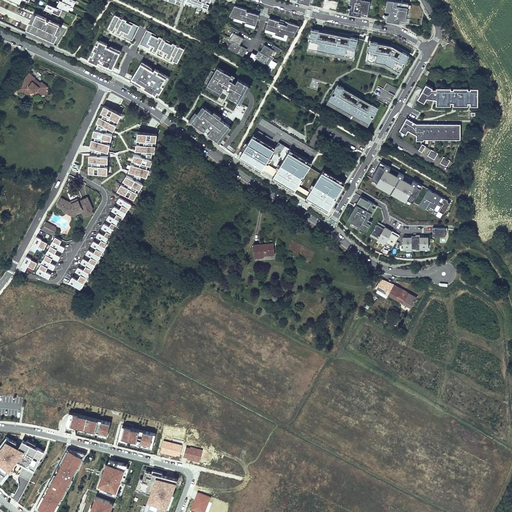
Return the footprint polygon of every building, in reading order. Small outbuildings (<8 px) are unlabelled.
[(75,6),(62,1),(60,0),(59,0),(58,5),(63,8),(72,12),(75,6)] [(367,17),(370,0),(349,0),(349,4),(352,4),(351,7),(350,7),(349,13),(354,14),(354,13),(358,14),(358,15),(367,17)] [(405,23),(409,3),(399,1),(397,1),(398,1),(393,0),(386,0),(385,11),(390,11),(389,15),(387,14),(386,20),(392,21),(392,20),(396,21),(396,22),(405,23)] [(62,9),(57,7),(48,3),(45,8),(60,15),(62,9)] [(259,14),(249,11),(250,10),(235,5),(229,15),(235,17),(243,20),(246,21),(245,22),(256,25),(259,14)] [(54,32),(58,23),(48,18),(47,20),(44,19),(45,17),(37,13),(33,23),(30,22),(27,29),(53,41),(56,34),(54,32)] [(136,43),(178,63),(186,48),(116,14),(108,29),(136,43)] [(296,32),(299,25),(280,19),(279,21),(269,18),(266,28),(274,31),(273,34),(284,37),(285,33),(288,34),(294,36),(296,32)] [(244,38),(238,34),(240,30),(232,26),(229,30),(234,33),(231,38),(230,39),(232,40),(240,45),(244,38)] [(53,41),(27,29),(26,32),(52,44),(53,41)] [(320,30),(311,29),(307,50),(354,60),(358,38),(331,33),(320,30)] [(247,49),(242,46),(240,45),(232,40),(231,42),(228,48),(243,56),(247,49)] [(87,60),(112,71),(121,52),(97,41),(87,60)] [(391,45),(370,41),(365,62),(384,66),(399,74),(400,72),(410,55),(392,45),(391,45)] [(271,55),(274,50),(279,53),(281,49),(273,44),(271,48),(264,44),(260,51),(270,57),(271,55)] [(270,57),(260,51),(259,50),(256,54),(255,54),(252,52),(248,59),(254,62),(256,58),(266,64),(269,58),(270,57)] [(130,80),(157,96),(168,79),(141,62),(130,80)] [(226,98),(241,107),(248,93),(252,86),(218,67),(206,87),(226,98)] [(39,83),(33,79),(34,78),(28,73),(22,82),(23,83),(18,88),(19,91),(22,90),(26,93),(30,93),(31,92),(36,91),(37,91),(40,94),(47,93),(47,86),(41,82),(39,83)] [(359,96),(337,84),(328,101),(369,124),(379,107),(359,96)] [(478,104),(478,88),(470,88),(470,90),(468,90),(468,88),(453,88),(453,90),(451,90),(451,88),(436,88),(436,89),(432,89),(433,88),(426,85),(422,92),(418,98),(425,102),(427,99),(434,100),(436,100),(436,104),(451,104),(452,104),(453,104),(468,104),(468,103),(469,103),(470,103),(470,104),(478,104)] [(98,122),(116,130),(124,113),(109,107),(106,105),(105,107),(98,122)] [(215,141),(219,144),(231,128),(203,106),(190,122),(215,141)] [(263,118),(262,118),(259,123),(276,134),(273,139),(257,130),(254,134),(276,147),(278,143),(282,138),(293,144),(290,149),(295,153),(299,148),(307,153),(310,155),(307,160),(312,163),(318,152),(263,118)] [(460,139),(460,125),(417,124),(414,123),(407,119),(400,129),(407,133),(408,131),(416,136),(416,140),(423,140),(423,139),(460,139)] [(95,129),(107,132),(108,130),(109,127),(98,122),(95,129)] [(102,150),(110,152),(114,134),(95,129),(91,147),(92,147),(102,150)] [(154,152),(156,152),(159,134),(140,131),(138,149),(143,150),(154,152)] [(276,147),(254,134),(253,136),(275,149),(276,147)] [(270,156),(275,149),(253,136),(248,143),(245,141),(238,153),(241,155),(240,157),(262,170),(263,168),(266,163),(268,160),(270,161),(272,157),(270,156)] [(278,170),(289,152),(290,149),(278,143),(276,147),(275,149),(270,156),(272,157),(270,161),(268,160),(266,163),(278,170)] [(92,156),(102,156),(102,154),(102,150),(92,147),(92,154),(92,156)] [(307,160),(295,153),(290,149),(289,152),(311,165),(312,163),(307,160)] [(433,159),(437,153),(430,149),(426,156),(433,159)] [(142,156),(152,160),(154,152),(143,150),(143,153),(142,156)] [(299,183),(309,167),(311,165),(289,152),(278,170),(275,175),(273,177),(295,190),(296,188),(299,183)] [(147,177),(148,177),(154,160),(152,160),(142,156),(136,154),(130,171),(136,173),(147,177)] [(89,174),(109,174),(110,156),(102,156),(92,156),(90,155),(89,174)] [(446,166),(449,160),(449,159),(443,156),(439,162),(446,166)] [(262,170),(240,157),(239,159),(261,172),(262,170)] [(418,183),(381,161),(371,178),(373,179),(411,201),(413,202),(420,189),(416,186),(418,183)] [(275,175),(278,170),(266,163),(263,168),(270,172),(275,175)] [(311,190),(320,174),(309,167),(299,183),(311,190)] [(345,182),(323,169),(322,171),(344,184),(345,182)] [(329,211),(344,184),(322,171),(320,174),(311,190),(308,195),(306,197),(328,210),(329,211)] [(134,179),(143,184),(147,177),(136,173),(135,176),(134,179)] [(118,191),(134,200),(144,184),(143,184),(134,179),(128,175),(118,191)] [(295,190),(273,177),(272,179),(294,192),(295,190)] [(411,201),(373,179),(372,181),(410,203),(411,201)] [(308,195),(311,190),(299,183),(296,188),(308,195)] [(443,214),(450,203),(447,201),(448,200),(428,189),(418,205),(425,209),(426,208),(428,209),(429,208),(430,206),(438,211),(443,214)] [(368,219),(375,208),(375,207),(372,206),(374,203),(360,196),(347,219),(351,222),(357,225),(356,227),(359,229),(360,227),(367,230),(370,224),(367,221),(368,219)] [(79,201),(78,200),(71,203),(71,201),(70,202),(65,199),(65,201),(60,199),(57,205),(62,207),(63,205),(67,208),(69,213),(74,210),(75,212),(83,209),(85,212),(86,212),(88,216),(93,213),(92,209),(93,209),(88,197),(79,201)] [(120,209),(127,213),(132,204),(120,197),(118,202),(123,205),(120,209)] [(328,210),(306,197),(305,199),(328,212),(328,210)] [(75,212),(74,210),(69,213),(67,208),(63,205),(62,207),(64,211),(73,216),(82,212),(85,217),(88,216),(86,212),(85,212),(83,209),(75,212)] [(115,218),(122,222),(127,213),(120,209),(115,206),(112,210),(117,213),(115,218)] [(110,226),(117,230),(122,222),(115,218),(109,215),(107,219),(112,222),(110,226)] [(43,230),(54,235),(58,227),(47,221),(43,230)] [(105,235),(112,239),(117,230),(110,226),(104,223),(102,227),(107,231),(105,235)] [(378,239),(385,226),(381,224),(380,226),(377,224),(371,233),(375,235),(374,237),(378,239)] [(386,241),(391,232),(388,230),(389,228),(385,226),(378,239),(382,241),(382,239),(386,241)] [(445,236),(445,232),(447,232),(447,227),(433,227),(433,232),(435,232),(434,236),(445,236)] [(393,246),(399,236),(395,234),(396,232),(392,230),(391,232),(386,241),(385,243),(389,245),(390,244),(393,246)] [(99,244),(106,248),(112,239),(105,235),(99,232),(97,236),(102,239),(99,244)] [(412,248),(412,237),(407,237),(407,235),(404,235),(402,240),(402,248),(403,248),(412,248)] [(420,250),(420,235),(416,235),(416,237),(412,237),(412,248),(416,248),(416,250),(420,250)] [(428,248),(428,237),(424,237),(424,235),(420,235),(420,250),(424,250),(424,248),(428,248)] [(66,247),(61,244),(63,240),(57,236),(52,245),(64,251),(66,247)] [(39,245),(45,248),(48,242),(38,237),(31,249),(36,251),(39,245)] [(94,253),(101,256),(106,248),(99,244),(94,241),(92,245),(97,248),(94,253)] [(264,255),(275,254),(274,243),(253,245),(254,258),(264,257),(264,255)] [(61,256),(56,253),(58,249),(52,245),(47,254),(59,260),(61,256)] [(89,261),(96,265),(101,256),(94,253),(89,250),(87,254),(92,257),(89,261)] [(57,265),(51,262),(54,258),(47,254),(42,263),(54,269),(57,265)] [(29,265),(35,268),(38,262),(27,256),(21,269),(26,271),(29,265)] [(84,270),(91,273),(96,265),(89,261),(84,258),(82,263),(87,266),(84,270)] [(52,274),(47,271),(49,267),(42,263),(38,272),(50,278),(52,274)] [(79,280),(85,283),(91,273),(84,270),(79,267),(77,271),(82,274),(79,280)] [(70,282),(82,289),(85,283),(79,280),(73,277),(70,282)] [(394,285),(381,278),(376,287),(411,307),(416,298),(404,290),(394,285)] [(114,422),(70,411),(66,426),(110,437),(114,422)] [(157,434),(124,426),(120,440),(154,448),(157,434)] [(20,445),(6,436),(0,443),(0,461),(13,471),(10,474),(17,479),(20,474),(25,477),(29,480),(47,452),(36,445),(37,444),(29,439),(27,441),(23,439),(20,445)] [(70,447),(52,480),(69,489),(89,452),(70,447)] [(115,461),(111,460),(110,463),(107,462),(98,488),(118,495),(123,480),(126,481),(130,468),(128,467),(128,466),(115,461)] [(13,471),(0,461),(0,480),(3,483),(10,474),(13,471)] [(153,472),(146,470),(140,488),(152,492),(149,500),(153,501),(166,506),(167,507),(172,508),(177,494),(175,493),(180,479),(164,474),(164,472),(154,469),(153,472)] [(56,511),(69,489),(52,480),(36,509),(42,511),(56,511)] [(112,511),(116,503),(97,496),(93,506),(91,506),(89,511),(112,511)] [(164,511),(167,507),(153,501),(148,511),(145,511),(146,511),(145,511),(164,511)]
